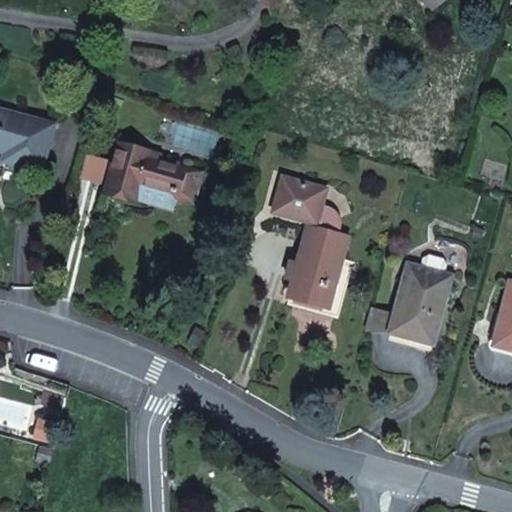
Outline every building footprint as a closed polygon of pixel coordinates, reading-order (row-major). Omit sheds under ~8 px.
[(0,110),(0,150),(7,153),(4,161),(42,171),(54,126),(0,110)] [(178,195),(195,200),(202,175),(159,163),(160,156),(119,144),(106,190),(142,201),(144,196),(137,194),(139,184),(178,195)] [(314,229),(309,228),(299,266),(292,264),(288,279),(295,280),(290,298),(328,309),(348,239),(340,237),(340,234),(341,229),(341,224),(340,220),(338,215),(335,212),(331,208),(327,206),(322,205),(326,191),(287,180),(284,179),(275,213),(277,214),(316,224),(314,229)] [(142,201),(174,209),(178,195),(139,184),(137,194),(144,196),(142,201)] [(433,345),(452,276),(408,264),(395,314),(390,334),(433,345)] [(511,283),(496,341),(511,344),(511,283)] [(366,327),(390,334),(395,314),(371,307),(366,327)] [(66,400),(44,392),(40,405),(62,412),(66,400)]
